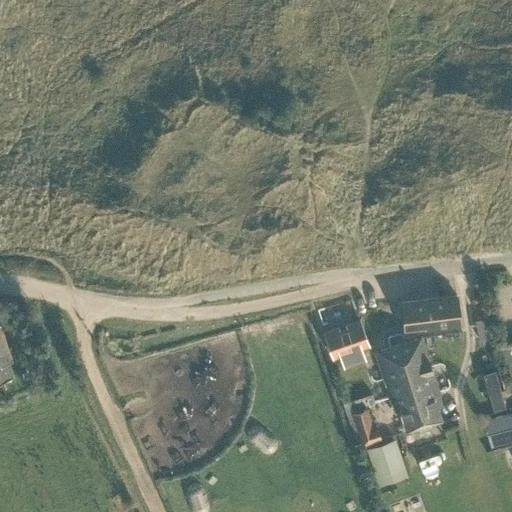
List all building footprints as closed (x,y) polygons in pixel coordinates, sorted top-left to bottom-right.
[(459,323),(456,294),(401,301),(404,329),(459,323)] [(361,347),(368,344),(359,319),(324,331),(332,356),(339,354),(342,364),(364,357),(361,347)] [(2,324),(0,324),(0,380),(1,380),(13,377),(8,362),(12,361),(2,330),(3,329),(2,324)] [(430,366),(421,337),(375,351),(392,408),(398,406),(405,429),(440,418),(437,406),(442,404),(438,394),(439,393),(430,366)] [(511,343),(502,347),(511,380),(511,343)] [(497,365),(482,369),(492,406),(507,402),(497,365)] [(373,427),(367,408),(352,413),(362,443),(381,437),(377,425),(373,427)] [(498,430),(501,443),(511,440),(511,421),(510,414),(485,421),(488,432),(498,430)] [(377,481),(406,471),(395,434),(365,444),(377,481)]
